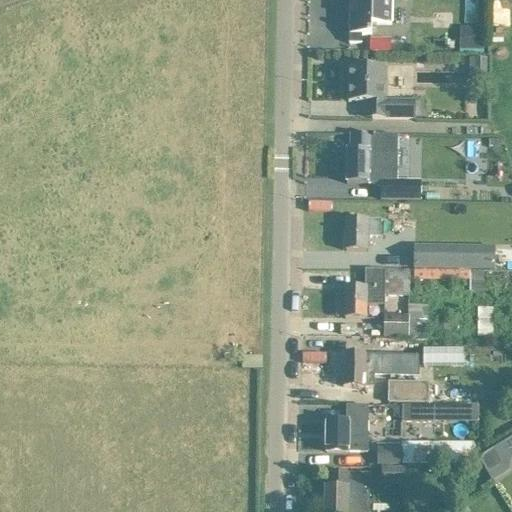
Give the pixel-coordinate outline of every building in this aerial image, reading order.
[(391,25),(391,0),(352,0),(353,3),(350,3),(349,44),(362,44),(362,36),(371,36),(372,25),(391,25)] [(468,27),(467,52),(483,52),(484,28),(468,27)] [(392,53),(392,41),(371,41),(371,53),(392,53)] [(474,59),(474,79),(487,79),(487,60),(474,59)] [(349,68),(348,103),(364,103),(372,103),(372,120),(415,120),(415,103),(415,100),(385,100),(386,68),(349,68)] [(398,180),(399,135),(350,134),(349,151),(344,151),(343,187),(381,187),(381,185),(381,179),(398,180)] [(423,200),(423,180),(398,180),(381,179),(381,185),(381,187),(380,199),(423,200)] [(441,183),(440,199),(456,200),(456,183),(441,183)] [(382,238),(382,221),(346,221),(346,252),(365,252),(365,248),(370,249),(370,237),(382,238)] [(464,239),(463,230),(444,230),(444,240),(464,239)] [(414,269),(495,270),(495,249),(415,248),(414,269)] [(412,279),(411,271),(365,271),(365,288),(345,288),(345,320),(365,320),(365,308),(384,308),(384,295),(410,297),(410,280),(412,279)] [(470,272),(414,272),(414,281),(469,281),(469,292),(483,293),(484,272),(470,272)] [(409,306),(409,316),(385,316),(384,339),(430,339),(430,306),(409,306)] [(494,309),(478,309),(478,336),(494,336),(494,309)] [(454,325),(436,324),(436,335),(454,335),(454,325)] [(363,376),(389,376),(392,376),(392,356),(406,356),(406,341),(375,340),(375,356),(344,355),(343,388),(363,388),(363,376)] [(276,361),(276,349),(256,349),(256,361),(276,361)] [(490,371),(430,371),(430,405),(490,405),(490,371)] [(389,403),(428,404),(429,384),(389,383),(389,403)] [(403,422),(434,422),(434,406),(403,406),(403,422)] [(348,453),(367,453),(368,407),(347,407),(346,422),(327,422),(327,453),(348,454),(348,453)] [(378,464),(474,465),(474,444),(403,443),(403,447),(378,447),(378,464)] [(484,456),(480,463),(487,474),(499,467),(500,462),(493,450),(484,456)] [(415,477),(415,469),(383,468),(382,483),(407,484),(407,477),(415,477)] [(326,490),(325,511),(369,511),(370,474),(330,474),(330,490),(326,490)]
